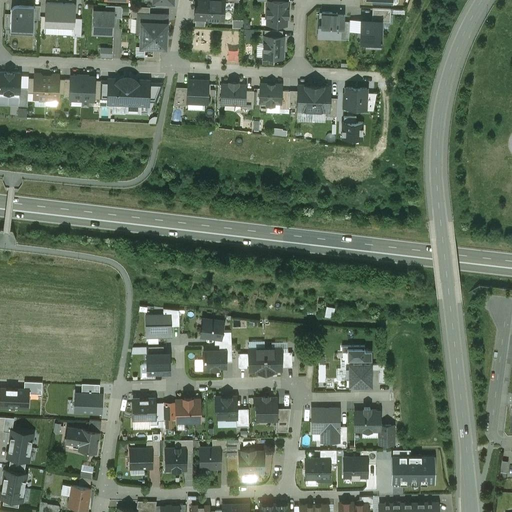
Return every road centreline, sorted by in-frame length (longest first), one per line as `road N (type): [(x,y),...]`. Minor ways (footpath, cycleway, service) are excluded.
road 1 (tertiary): [(472,511),(434,157),(450,62),(481,0)]
road 2 (trunk): [(0,209),(511,273)]
road 3 (trunk): [(511,262),(0,198)]
road 4 (residential): [(102,487),(153,494),(287,489)]
road 5 (residential): [(0,59),(173,67)]
road 6 (residential): [(102,487),(117,386),(180,385)]
road 7 (residential): [(491,438),(501,310)]
road 8 (residential): [(180,385),(286,382),(300,396)]
road 9 (residential): [(297,72),(173,67)]
